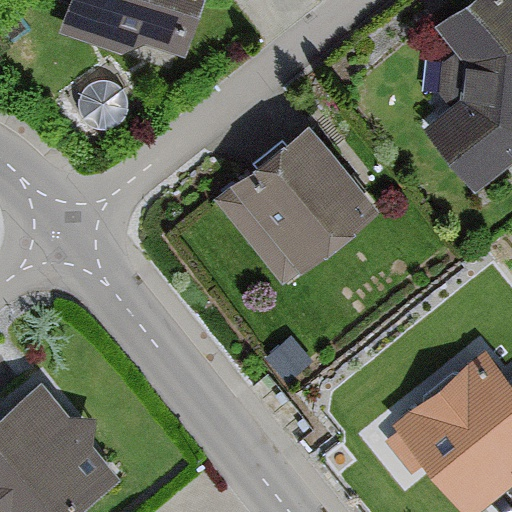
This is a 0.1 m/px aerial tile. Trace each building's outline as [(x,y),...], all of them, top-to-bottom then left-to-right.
[(186,56),(204,0),(74,0),(62,38),(141,63),(148,44),(186,56)] [(486,194),(511,169),(511,4),(507,9),(500,0),(478,0),(439,30),(468,68),(463,101),(429,133),(486,194)] [(380,218),(312,131),(219,204),(287,290),(380,218)] [(490,387),(474,367),(396,428),(462,511),(491,511),(511,495),(511,380),(507,374),(490,387)] [(0,511),(85,511),(121,485),(95,450),(99,426),(74,422),(47,387),(0,422),(0,511)]
